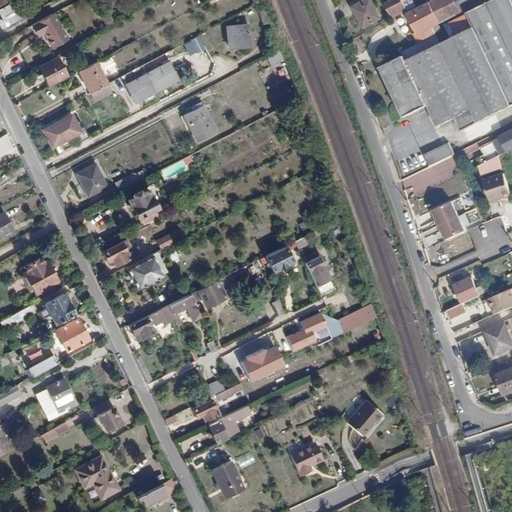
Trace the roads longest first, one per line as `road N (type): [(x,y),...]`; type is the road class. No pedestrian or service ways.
road 1 (residential): [(320,0),(457,385),(479,413),(511,414)]
road 2 (residential): [(142,390),(35,170)]
road 3 (residential): [(35,170),(236,62)]
road 4 (residential): [(304,511),(511,428)]
road 5 (residential): [(142,390),(314,307)]
road 6 (unknown): [(386,171),(511,116)]
road 7 (residential): [(203,511),(142,390)]
